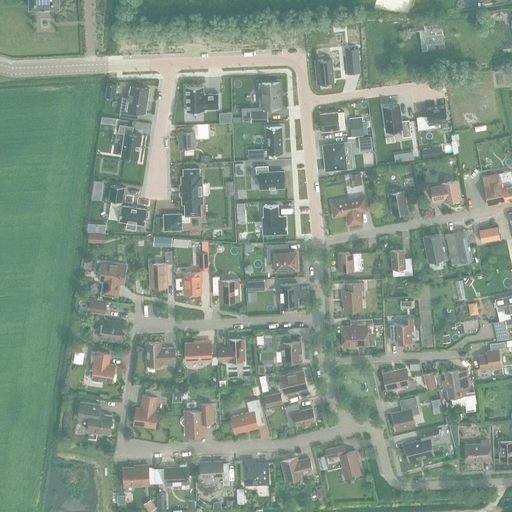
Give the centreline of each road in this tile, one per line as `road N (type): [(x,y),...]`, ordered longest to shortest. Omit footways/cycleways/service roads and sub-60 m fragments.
road 1 (residential): [(350,423),(297,442),(127,447),(121,436),(135,325)]
road 2 (residential): [(315,241),(511,205)]
road 3 (residential): [(135,325),(321,318)]
road 4 (residential): [(511,482),(399,485),(386,469),(377,431)]
road 5 (residential): [(303,102),(299,67),(288,59),(166,64)]
road 6 (residential): [(324,365),(469,353)]
road 7 (residential): [(315,241),(303,102)]
road 8 (residential): [(166,64),(155,199)]
road 9 (residential): [(303,102),(435,84)]
